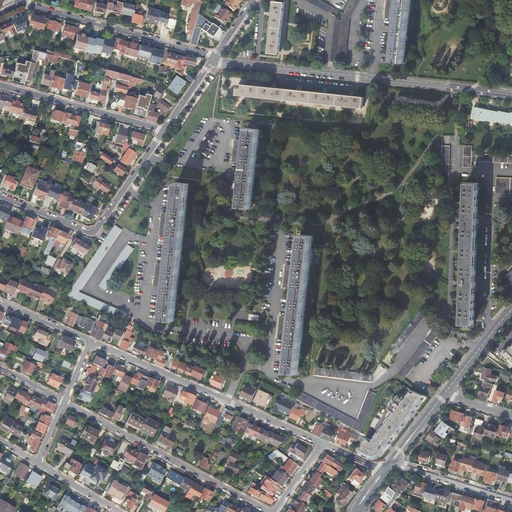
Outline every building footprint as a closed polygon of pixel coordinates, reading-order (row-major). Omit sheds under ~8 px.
[(75,0),(74,7),(80,8),(82,0),(75,0)] [(82,0),(80,8),(90,11),(92,1),(89,0),(82,0)] [(116,15),(119,16),(120,13),(123,4),(117,2),(112,0),(111,4),(107,3),(106,7),(105,10),(105,12),(109,13),(110,11),(116,13),(116,15)] [(201,1),(197,0),(182,0),(182,2),(181,6),(186,7),(187,4),(192,5),(192,3),(196,4),(194,9),(193,11),(192,11),(191,18),(191,19),(191,20),(196,22),(198,13),(201,1)] [(227,0),(224,4),(234,11),(240,0),(227,0)] [(304,0),(329,13),(332,7),(329,5),(324,3),(319,0),(304,0)] [(350,18),(359,0),(351,0),(344,13),(342,16),(342,20),(339,63),(345,63),(345,60),(345,59),(350,18)] [(386,0),(387,2),(397,3),(397,6),(391,62),(404,63),(410,0),(386,0)] [(285,3),(274,1),(268,54),(279,55),(285,3)] [(391,5),(397,6),(397,3),(387,2),(385,16),(390,17),(391,5)] [(95,3),(93,11),(103,14),(105,6),(95,3)] [(123,4),(120,13),(132,16),(132,17),(134,10),(135,6),(123,3),(123,4)] [(132,17),(130,22),(138,24),(139,24),(143,25),(144,21),(146,14),(143,13),(140,13),(139,12),(140,6),(135,4),(135,6),(134,10),(132,17)] [(224,24),(231,13),(221,7),(214,17),(224,24)] [(146,14),(144,21),(156,24),(159,11),(147,8),(147,11),(146,14)] [(225,32),(198,13),(196,22),(190,43),(196,45),(197,42),(201,29),(215,39),(213,41),(217,44),(225,32)] [(28,26),(38,29),(38,27),(42,28),(43,28),(45,20),(31,16),(28,26)] [(16,32),(26,27),(25,19),(22,19),(21,17),(11,22),(16,32)] [(335,19),(331,62),(339,63),(342,20),(335,19)] [(55,34),(58,35),(61,24),(49,21),(47,29),(56,31),(55,34)] [(161,22),(159,30),(169,33),(171,24),(161,22)] [(0,31),(1,34),(8,31),(10,35),(15,34),(10,23),(0,27),(0,31)] [(80,24),(76,23),(75,28),(65,25),(61,37),(75,41),(77,35),(80,24)] [(81,36),(77,35),(75,41),(73,48),(84,51),(88,38),(84,37),(84,35),(81,35),(81,36)] [(90,36),(86,51),(87,51),(87,54),(93,56),(93,54),(94,54),(95,52),(94,52),(97,38),(90,36)] [(107,40),(103,39),(102,42),(100,52),(104,53),(105,54),(110,55),(112,49),(114,42),(109,41),(109,42),(107,41),(107,40)] [(114,42),(112,49),(120,51),(120,49),(125,50),(127,42),(122,41),(115,39),(114,42)] [(125,50),(123,56),(135,60),(135,59),(139,45),(127,42),(125,50)] [(151,48),(139,45),(135,59),(147,62),(151,48)] [(147,62),(159,65),(163,53),(160,53),(161,51),(151,48),(147,62)] [(40,52),(34,50),(33,52),(28,72),(26,80),(30,81),(32,75),(37,57),(39,57),(39,59),(44,60),(46,53),(40,52)] [(54,51),(53,55),(58,57),(70,60),(70,58),(71,56),(54,51)] [(171,63),(176,64),(178,56),(167,53),(164,62),(170,64),(171,63)] [(53,55),(50,54),(48,61),(56,63),(58,57),(53,55)] [(16,56),(0,57),(0,65),(1,63),(0,63),(1,62),(7,61),(7,62),(8,62),(8,61),(16,60),(16,56)] [(176,64),(174,71),(181,76),(183,70),(185,64),(182,63),(183,57),(178,56),(176,64)] [(195,60),(184,57),(183,57),(182,63),(185,64),(194,67),(195,60)] [(1,74),(12,77),(15,68),(3,65),(1,74)] [(17,78),(25,80),(26,80),(28,72),(19,70),(17,78)] [(51,78),(52,78),(53,76),(54,71),(51,70),(49,77),(48,77),(48,75),(44,74),(41,84),(49,86),(51,78)] [(118,73),(106,70),(105,75),(117,79),(127,81),(129,82),(130,77),(127,76),(123,75),(118,73)] [(64,81),(62,88),(69,90),(73,75),(67,74),(65,81),(64,81)] [(52,78),(50,87),(62,90),(62,88),(64,81),(65,80),(53,76),(52,78)] [(176,76),(168,88),(177,94),(185,82),(176,76)] [(100,93),(98,101),(103,102),(104,96),(103,96),(106,85),(108,79),(106,78),(107,77),(104,77),(102,88),(101,91),(100,93)] [(142,80),(130,77),(129,82),(128,85),(131,86),(132,82),(141,85),(142,83),(142,80)] [(78,82),(75,94),(86,97),(89,85),(78,82)] [(162,88),(155,83),(153,88),(157,91),(154,95),(158,98),(160,100),(163,95),(162,94),(165,90),(162,88)] [(116,107),(122,108),(122,106),(125,96),(126,92),(127,88),(125,87),(124,87),(125,86),(120,85),(120,86),(117,85),(117,84),(115,84),(113,90),(123,93),(122,97),(117,103),(116,107)] [(364,97),(239,84),(239,87),(237,86),(237,89),(238,89),(237,95),(363,108),(364,97)] [(143,87),(141,94),(150,96),(151,90),(143,87)] [(89,99),(98,101),(100,93),(99,93),(98,94),(91,92),(89,99)] [(0,106),(3,108),(3,105),(10,107),(12,100),(12,99),(0,95),(0,106)] [(125,96),(122,106),(134,110),(137,99),(125,96)] [(10,107),(9,112),(20,115),(22,109),(22,108),(23,105),(15,103),(16,101),(12,100),(10,107)] [(163,106),(167,109),(169,106),(161,100),(159,103),(159,104),(163,106)] [(155,105),(149,103),(147,111),(148,111),(148,112),(147,112),(147,113),(148,113),(146,120),(156,122),(157,118),(157,117),(158,114),(152,112),(153,110),(154,111),(155,105)] [(485,120),(487,110),(474,107),(472,119),(485,121),(485,120)] [(20,115),(20,118),(24,120),(26,119),(27,121),(28,121),(27,121),(28,122),(29,124),(33,125),(34,123),(35,117),(37,112),(31,110),(28,110),(22,108),(22,109),(20,115)] [(51,119),(52,120),(60,122),(62,113),(55,110),(54,114),(52,114),(51,119)] [(487,110),(485,120),(497,122),(497,121),(499,112),(487,110)] [(499,112),(497,121),(509,124),(509,123),(511,114),(499,111),(499,112)] [(64,113),(61,123),(64,123),(64,122),(70,124),(72,117),(70,116),(71,115),(64,113)] [(72,117),(70,124),(77,126),(79,117),(75,116),(75,117),(72,117)] [(97,122),(95,128),(98,129),(97,133),(107,135),(109,131),(108,131),(109,126),(99,123),(100,123),(97,122)] [(246,143),(235,141),(234,147),(245,149),(245,152),(238,208),(251,209),(257,154),(258,154),(258,152),(257,151),(260,124),(248,123),(246,143)] [(120,128),(116,143),(124,145),(125,141),(126,137),(128,130),(120,128)] [(133,132),(131,139),(138,141),(137,145),(141,146),(145,135),(133,132)] [(30,136),(28,141),(32,142),(31,148),(37,149),(38,144),(41,144),(42,140),(40,139),(40,138),(30,136)] [(124,145),(116,143),(111,141),(110,144),(114,145),(114,146),(122,148),(127,152),(121,161),(127,166),(135,154),(129,149),(129,148),(124,145)] [(449,182),(449,179),(450,150),(451,145),(449,145),(442,145),(441,182),(443,182),(449,182)] [(472,161),(472,150),(472,146),(465,146),(464,167),(472,168),(472,161)] [(239,152),(245,152),(245,149),(234,147),(232,163),(238,163),(239,152)] [(76,151),(73,160),(82,162),(84,153),(76,151)] [(102,153),(99,158),(109,164),(112,160),(102,153)] [(511,162),(511,155),(480,154),(479,162),(511,162)] [(90,164),(87,169),(86,170),(91,172),(95,166),(90,163),(90,164)] [(118,164),(114,170),(121,176),(126,169),(118,164)] [(28,167),(20,185),(31,190),(39,172),(28,167)] [(4,175),(1,184),(9,187),(9,188),(12,189),(14,190),(17,182),(12,180),(13,178),(4,175)] [(94,177),(92,179),(95,181),(94,184),(106,192),(109,188),(103,183),(105,180),(100,176),(97,179),(94,177)] [(496,193),(511,193),(511,177),(496,177),(496,193)] [(43,186),(37,183),(32,195),(38,197),(37,198),(39,199),(43,201),(47,191),(48,189),(50,184),(45,182),(43,186)] [(172,221),(172,225),(166,276),(166,280),(155,279),(155,285),(165,286),(162,320),(174,322),(189,184),(176,183),(173,216),(162,215),(161,220),(172,221)] [(465,224),(463,281),(462,281),(461,287),(463,287),(462,324),(474,325),(479,183),(466,183),(465,218),(464,218),(464,224),(465,224)] [(49,189),(46,196),(56,200),(59,193),(49,189)] [(60,193),(57,199),(60,200),(58,205),(66,209),(69,204),(71,199),(72,197),(70,197),(71,194),(68,193),(64,191),(63,194),(60,193)] [(71,199),(69,204),(67,210),(71,211),(72,210),(75,212),(76,213),(80,215),(83,209),(84,208),(85,205),(81,203),(83,200),(78,198),(77,201),(71,199)] [(84,208),(83,209),(80,215),(90,221),(92,217),(92,216),(91,216),(93,212),(94,213),(95,213),(97,209),(91,205),(90,207),(85,205),(84,208)] [(0,213),(3,215),(3,216),(2,220),(6,222),(9,216),(9,215),(11,211),(0,206),(0,213)] [(6,222),(4,228),(18,235),(22,226),(25,220),(18,217),(17,220),(13,218),(9,216),(6,222)] [(25,220),(22,226),(26,228),(26,227),(31,229),(35,220),(26,217),(25,220)] [(166,224),(172,225),(172,221),(161,220),(160,236),(165,236),(166,224)] [(38,222),(34,230),(44,234),(47,226),(38,222)] [(44,252),(48,254),(56,239),(60,231),(55,229),(54,227),(52,226),(51,227),(47,235),(50,236),(50,237),(49,240),(49,241),(44,252)] [(105,241),(112,245),(122,230),(115,226),(105,241)] [(56,239),(64,244),(69,235),(63,233),(64,231),(63,231),(62,232),(60,231),(56,239)] [(296,274),(296,278),(290,329),(290,332),(279,331),(278,337),(290,338),(286,373),(298,374),(309,279),(310,279),(310,277),(309,276),(313,237),(301,235),(297,268),(286,267),(285,273),(296,274)] [(89,247),(88,246),(86,245),(78,240),(76,239),(75,238),(70,247),(81,253),(84,255),(89,247)] [(97,253),(104,257),(112,245),(105,241),(97,253)] [(134,249),(128,245),(122,254),(128,258),(134,249)] [(90,264),(96,268),(104,257),(97,253),(90,264)] [(117,260),(124,264),(128,258),(122,254),(117,260)] [(48,256),(44,263),(52,266),(55,260),(48,256)] [(62,260),(58,258),(53,267),(66,274),(72,264),(63,258),(62,260)] [(96,268),(90,264),(86,270),(92,274),(96,268)] [(155,279),(166,280),(166,276),(161,276),(162,264),(157,264),(155,279)] [(107,275),(114,279),(120,269),(114,265),(107,275)] [(51,270),(43,266),(41,269),(40,271),(41,272),(48,275),(51,270)] [(78,281),(84,286),(92,274),(86,270),(78,281)] [(290,277),(296,278),(296,274),(285,273),(284,287),(289,288),(290,277)] [(21,277),(18,283),(16,289),(20,291),(23,292),(27,294),(32,282),(21,277)] [(99,286),(105,290),(111,282),(105,278),(99,286)] [(7,281),(3,290),(13,295),(16,289),(18,283),(8,279),(7,281)] [(32,282),(27,294),(27,296),(32,298),(32,296),(35,297),(39,299),(39,298),(44,287),(32,282)] [(79,293),(82,289),(76,284),(68,296),(89,305),(92,298),(79,293)] [(51,290),(44,287),(39,298),(45,301),(50,304),(57,294),(51,290)] [(95,308),(98,301),(92,298),(89,305),(95,308)] [(124,321),(127,314),(98,301),(95,308),(124,321)] [(419,309),(393,343),(394,344),(400,348),(425,314),(419,309)] [(67,322),(75,326),(79,315),(72,311),(67,322)] [(89,330),(92,331),(99,317),(91,313),(90,315),(96,317),(93,322),(92,322),(89,330)] [(88,328),(91,321),(92,322),(93,320),(92,320),(92,318),(85,315),(81,325),(88,328)] [(21,320),(11,316),(8,325),(17,329),(21,320)] [(279,331),(290,332),(290,329),(284,328),(286,317),(280,316),(279,331)] [(22,321),(18,331),(23,333),(27,323),(22,321)] [(92,331),(91,335),(102,340),(106,330),(100,328),(101,326),(98,326),(98,327),(97,326),(96,327),(96,328),(95,328),(94,332),(92,331)] [(116,331),(116,332),(114,337),(121,340),(125,332),(118,328),(116,331)] [(441,332),(434,328),(427,336),(434,341),(441,332)] [(40,338),(38,343),(47,347),(52,335),(38,329),(34,335),(40,338)] [(112,340),(114,337),(116,332),(108,329),(105,337),(112,340)] [(131,331),(127,330),(120,346),(128,349),(129,346),(130,347),(133,340),(130,339),(130,337),(129,336),(131,331)] [(75,342),(62,336),(58,345),(71,351),(75,342)] [(408,362),(415,367),(434,341),(427,336),(408,362)] [(0,357),(3,359),(6,353),(8,353),(9,350),(11,350),(12,347),(12,346),(5,342),(1,349),(0,351),(0,357)] [(136,343),(134,347),(133,349),(146,355),(148,348),(136,343)] [(389,350),(395,354),(400,348),(394,344),(389,350)] [(511,345),(502,354),(511,365),(511,364),(511,345)] [(158,359),(162,351),(162,349),(160,348),(159,349),(151,346),(150,347),(159,351),(156,358),(158,359)] [(159,351),(150,347),(147,354),(156,358),(159,351)] [(32,358),(41,362),(46,352),(36,348),(32,358)] [(162,351),(158,359),(156,363),(165,366),(167,362),(163,360),(166,352),(162,351)] [(98,366),(105,369),(107,365),(108,362),(95,357),(92,363),(98,366)] [(69,368),(71,363),(64,359),(62,365),(69,368)] [(21,370),(32,376),(37,367),(26,361),(21,370)] [(173,368),(180,371),(181,370),(183,364),(180,362),(179,363),(176,361),(173,368)] [(199,367),(200,365),(197,363),(195,369),(192,375),(202,379),(206,370),(199,367)] [(183,364),(181,370),(187,373),(187,374),(188,375),(189,373),(192,375),(195,369),(186,366),(183,364)] [(98,381),(99,382),(103,375),(105,369),(98,366),(98,367),(101,369),(97,377),(94,376),(94,375),(93,375),(96,367),(91,365),(90,369),(88,372),(87,376),(88,377),(97,381),(98,381)] [(113,367),(107,365),(105,369),(103,375),(108,377),(113,367)] [(116,381),(120,383),(123,375),(124,372),(122,371),(124,366),(122,366),(121,367),(117,365),(113,373),(118,375),(116,381)] [(490,380),(492,369),(484,367),(482,378),(490,380)] [(315,375),(372,382),(372,374),(316,368),(315,375)] [(400,373),(407,378),(411,372),(404,368),(400,373)] [(62,378),(52,373),(48,383),(57,387),(62,378)] [(144,378),(144,376),(145,376),(138,373),(137,375),(134,374),(131,381),(138,384),(137,387),(142,390),(147,379),(144,378)] [(123,375),(120,383),(117,388),(125,392),(129,384),(125,382),(127,376),(123,375)] [(212,384),(221,388),(225,379),(216,375),(212,384)] [(91,394),(93,389),(95,386),(97,381),(88,377),(86,381),(85,381),(83,385),(84,386),(82,390),(91,394)] [(155,389),(158,382),(148,377),(145,385),(155,389)] [(488,398),(492,384),(484,382),(480,392),(481,393),(480,395),(488,398)] [(170,397),(174,399),(178,390),(168,385),(164,394),(168,396),(168,398),(169,398),(170,397)] [(241,395),(252,400),(256,390),(246,386),(241,395)] [(11,402),(14,397),(17,391),(10,388),(4,399),(11,402)] [(28,394),(18,389),(17,391),(14,397),(23,401),(22,403),(27,405),(30,399),(31,397),(27,395),(28,394)] [(92,395),(91,394),(82,390),(81,390),(77,397),(89,402),(92,395)] [(255,402),(264,405),(269,394),(260,390),(255,402)] [(505,392),(496,390),(493,399),(498,401),(499,399),(502,401),(505,392)] [(136,391),(133,398),(138,401),(141,393),(136,391)] [(299,392),(296,399),(361,433),(376,393),(369,391),(357,421),(352,419),(299,392)] [(421,396),(418,394),(410,391),(408,394),(409,395),(407,398),(405,397),(405,396),(403,395),(402,396),(399,394),(394,400),(393,399),(391,402),(392,403),(388,409),(392,413),(393,412),(394,413),(389,419),(388,419),(384,424),(385,425),(383,427),(382,427),(377,434),(374,437),(374,438),(372,440),(366,437),(359,453),(373,459),(381,456),(427,397),(425,396),(421,396)] [(191,405),(195,397),(186,393),(182,392),(179,399),(191,405)] [(31,400),(30,399),(27,405),(31,407),(32,405),(38,409),(41,403),(39,403),(41,400),(40,399),(33,395),(31,400)] [(291,412),(293,407),(294,407),(292,406),(294,403),(285,399),(284,402),(279,399),(274,411),(277,413),(279,409),(290,414),(291,412)] [(40,408),(45,410),(51,413),(54,407),(54,405),(44,400),(40,408)] [(151,407),(167,415),(168,412),(158,407),(159,404),(154,402),(151,407)] [(204,403),(199,402),(196,410),(203,413),(207,405),(206,405),(207,403),(204,402),(204,403)] [(214,420),(218,421),(221,415),(223,410),(219,408),(219,407),(210,403),(210,405),(208,404),(205,413),(211,416),(214,418),(214,420)] [(106,405),(103,404),(102,407),(103,407),(100,412),(111,418),(113,413),(104,408),(106,405)] [(125,409),(118,406),(112,417),(119,421),(125,409)] [(301,410),(293,407),(291,412),(292,412),(290,417),(298,420),(300,415),(301,413),(304,415),(306,410),(302,408),(301,410)] [(221,415),(218,421),(216,425),(219,426),(223,417),(225,419),(225,421),(227,422),(228,420),(230,421),(234,413),(224,409),(221,415)] [(450,418),(462,421),(464,416),(464,413),(452,409),(450,418)] [(137,413),(132,411),(126,422),(138,429),(139,429),(140,428),(145,420),(136,416),(137,413)] [(41,415),(39,422),(46,425),(50,417),(43,414),(42,415),(41,415)] [(70,416),(69,415),(66,423),(76,428),(78,423),(75,421),(76,420),(74,419),(75,418),(73,417),(74,416),(70,414),(70,416)] [(467,417),(464,416),(462,421),(461,424),(470,427),(473,417),(468,415),(467,417)] [(247,421),(236,416),(232,427),(237,429),(238,427),(243,430),(247,421)] [(0,421),(0,428),(7,433),(8,431),(13,422),(3,417),(0,421)] [(36,421),(33,420),(28,417),(25,424),(33,428),(36,421)] [(146,418),(145,420),(140,428),(148,433),(147,434),(152,437),(158,424),(146,418)] [(443,420),(435,430),(442,436),(450,426),(443,420)] [(8,431),(19,437),(21,432),(23,428),(13,422),(8,431)] [(43,433),(46,425),(39,422),(35,430),(43,433)] [(247,434),(256,438),(260,428),(248,423),(244,433),(247,434)] [(324,431),(326,426),(327,424),(325,423),(324,426),(321,425),(321,426),(316,424),(313,432),(321,435),(325,427),(324,431)] [(495,425),(488,423),(486,429),(484,433),(490,435),(496,437),(499,429),(495,428),(496,426),(496,425),(495,425)] [(87,424),(80,436),(80,437),(93,443),(100,431),(87,424)] [(506,437),(509,427),(501,425),(499,434),(506,437)] [(157,441),(170,448),(176,438),(168,434),(171,429),(164,426),(162,431),(157,441)] [(323,436),(330,439),(334,431),(329,429),(330,427),(326,426),(324,431),(325,432),(323,436)] [(474,436),(483,438),(483,436),(484,433),(486,429),(477,426),(474,436)] [(260,428),(256,438),(267,442),(268,442),(271,433),(272,433),(260,428)] [(441,435),(438,433),(434,430),(428,439),(438,446),(441,442),(438,440),(440,438),(441,435)] [(33,431),(30,436),(38,440),(41,434),(33,431)] [(341,444),(346,433),(341,431),(340,433),(336,442),(341,444)] [(347,431),(346,433),(342,443),(346,445),(350,437),(357,440),(358,436),(350,433),(351,433),(347,431)] [(268,442),(277,446),(286,439),(271,433),(268,442)] [(35,452),(39,441),(38,440),(30,436),(28,436),(26,442),(28,443),(28,444),(31,445),(29,449),(33,452),(35,452)] [(99,449),(103,451),(108,453),(112,456),(118,445),(105,438),(99,449)] [(65,456),(69,458),(70,456),(75,446),(77,443),(72,440),(70,444),(60,439),(58,444),(58,446),(57,449),(61,451),(66,453),(65,456)] [(230,444),(225,442),(224,444),(232,448),(235,441),(232,440),(230,444)] [(298,450),(299,449),(305,452),(307,447),(308,446),(300,441),(296,449),(297,450),(298,450)] [(86,445),(83,451),(91,455),(92,456),(96,450),(86,445)] [(128,460),(133,463),(135,459),(138,453),(130,449),(126,456),(129,458),(128,460)] [(297,465),(285,456),(279,451),(277,450),(269,457),(272,459),(277,455),(287,463),(283,468),(281,466),(279,470),(285,474),(287,472),(290,474),(297,465)] [(427,460),(430,453),(422,451),(420,458),(427,460)] [(136,459),(135,459),(133,463),(133,464),(141,469),(148,456),(140,452),(136,459)] [(224,454),(220,452),(216,459),(214,464),(218,466),(224,454)] [(227,460),(231,461),(226,469),(233,473),(233,472),(237,473),(241,466),(238,464),(237,465),(234,463),(238,455),(232,452),(227,460)] [(445,464),(448,455),(440,452),(437,462),(441,464),(442,463),(445,464)] [(2,455),(0,458),(0,462),(5,465),(6,462),(10,465),(13,461),(4,456),(2,455)] [(318,459),(327,465),(329,467),(334,459),(333,459),(334,458),(331,455),(330,458),(326,455),(323,460),(320,457),(318,459)] [(467,468),(473,470),(476,461),(476,460),(476,458),(465,455),(462,462),(461,467),(460,469),(465,470),(466,468),(467,468)] [(208,469),(211,464),(213,465),(214,464),(210,461),(209,462),(208,464),(206,463),(208,459),(205,457),(204,457),(199,465),(208,469)] [(118,470),(119,468),(124,460),(120,458),(118,462),(113,460),(110,466),(118,470)] [(69,464),(66,463),(63,467),(68,470),(76,475),(79,471),(78,470),(81,465),(71,459),(69,464)] [(115,470),(99,460),(97,464),(103,467),(103,468),(113,473),(115,470)] [(156,460),(152,470),(158,473),(163,464),(162,463),(162,462),(160,461),(159,462),(156,460)] [(334,460),(330,467),(333,470),(335,467),(338,470),(337,471),(339,472),(338,473),(341,476),(343,473),(340,471),(343,466),(334,460)] [(460,467),(461,467),(462,462),(453,460),(452,464),(451,464),(450,469),(459,472),(460,467)] [(479,462),(476,461),(473,470),(472,472),(478,473),(478,472),(481,473),(480,474),(484,475),(487,468),(488,465),(479,462)] [(26,480),(30,474),(26,472),(29,467),(20,463),(14,473),(26,480)] [(88,479),(91,474),(95,467),(89,463),(86,469),(83,467),(78,476),(86,481),(88,479)] [(262,467),(263,465),(261,465),(258,469),(264,474),(267,469),(271,472),(274,467),(273,466),(272,467),(267,463),(264,468),(262,467)] [(333,476),(336,472),(333,470),(330,467),(329,467),(327,465),(327,466),(322,463),(314,474),(313,473),(311,475),(313,476),(308,482),(316,488),(322,479),(318,477),(324,469),(333,476)] [(509,482),(511,472),(511,471),(506,470),(507,467),(501,465),(496,480),(504,483),(504,480),(509,482)] [(96,466),(95,467),(91,474),(99,480),(103,474),(101,473),(102,471),(100,470),(99,471),(98,471),(99,468),(96,466)] [(278,485),(280,486),(280,487),(288,476),(285,474),(279,470),(278,469),(270,479),(278,485)] [(365,476),(355,469),(348,479),(352,482),(351,482),(357,486),(365,476)] [(169,479),(180,484),(184,478),(170,470),(166,478),(169,479)] [(493,480),(493,481),(496,473),(487,470),(484,480),(492,483),(493,480)] [(41,477),(32,471),(26,481),(29,483),(29,482),(36,486),(42,477),(41,477)] [(140,478),(138,482),(142,484),(146,477),(143,475),(141,478),(140,478)] [(260,487),(267,477),(265,476),(258,486),(260,487)] [(276,489),(278,485),(270,479),(267,477),(260,487),(263,489),(266,491),(269,494),(271,495),(274,491),(275,492),(277,490),(276,489)] [(392,487),(397,492),(401,494),(402,493),(410,483),(401,477),(399,480),(398,479),(392,487)] [(184,478),(180,484),(179,486),(188,491),(188,490),(192,482),(184,478)] [(126,497),(127,495),(129,491),(131,488),(128,486),(127,488),(123,486),(123,487),(117,483),(117,482),(114,480),(107,493),(111,495),(111,496),(114,498),(115,498),(119,500),(122,496),(123,495),(126,497)] [(202,486),(193,481),(192,482),(188,490),(197,494),(202,486)] [(319,490),(316,488),(308,482),(302,490),(309,495),(312,491),(313,491),(316,493),(319,490)] [(347,490),(349,487),(343,482),(340,486),(342,486),(338,491),(339,492),(337,494),(339,496),(336,501),(343,506),(352,494),(347,490)] [(414,494),(424,497),(425,493),(427,484),(423,483),(423,484),(418,482),(414,494)] [(59,492),(56,490),(56,489),(49,484),(43,493),(55,500),(59,492)] [(249,493),(258,498),(261,494),(263,489),(260,487),(258,492),(257,492),(258,491),(257,490),(256,491),(253,489),(255,486),(252,484),(250,488),(251,489),(249,493)] [(150,495),(152,492),(153,491),(144,486),(141,491),(147,494),(144,499),(147,501),(150,495)] [(213,493),(203,488),(199,497),(207,501),(209,497),(211,498),(213,493)] [(390,488),(386,493),(393,498),(395,496),(394,496),(396,493),(390,488)] [(451,493),(440,489),(436,500),(448,504),(451,493)] [(303,503),(309,495),(302,490),(299,495),(297,498),(303,503)] [(268,496),(269,494),(266,491),(264,494),(263,494),(263,495),(261,494),(258,498),(270,504),(271,504),(273,501),(270,499),(271,498),(268,496)] [(135,500),(136,499),(138,496),(131,492),(128,496),(124,502),(127,504),(126,505),(130,507),(135,500)] [(392,501),(393,498),(386,493),(382,498),(389,503),(391,500),(392,501)] [(453,510),(458,511),(461,505),(463,497),(459,496),(460,495),(451,493),(448,504),(454,505),(453,510)] [(307,505),(313,498),(309,495),(303,503),(307,505)] [(475,500),(463,496),(463,497),(461,505),(473,508),(475,500)] [(60,505),(71,511),(75,503),(65,497),(60,505)] [(223,511),(224,511),(229,503),(229,502),(225,499),(222,505),(220,504),(219,508),(216,506),(215,507),(210,505),(207,509),(207,510),(209,511),(223,511)] [(291,510),(292,511),(301,511),(306,506),(296,499),(293,503),(295,504),(291,510)] [(377,511),(381,511),(387,505),(380,500),(375,508),(378,510),(377,511)] [(485,510),(486,506),(488,503),(477,500),(474,509),(473,508),(471,511),(477,511),(478,510),(482,511),(482,509),(485,510)] [(224,511),(223,511),(239,511),(241,509),(235,506),(235,507),(232,506),(232,505),(229,503),(224,511)]
